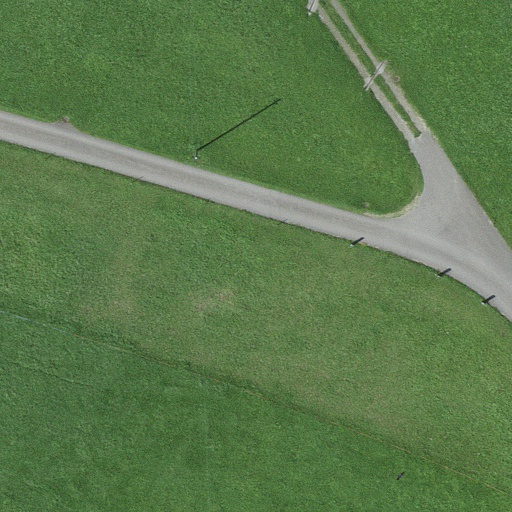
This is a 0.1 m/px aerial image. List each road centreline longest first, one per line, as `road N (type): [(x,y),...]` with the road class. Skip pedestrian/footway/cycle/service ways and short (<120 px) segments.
road 1 (track): [(0,134),(489,262),(511,295)]
road 2 (track): [(489,262),(317,0)]
